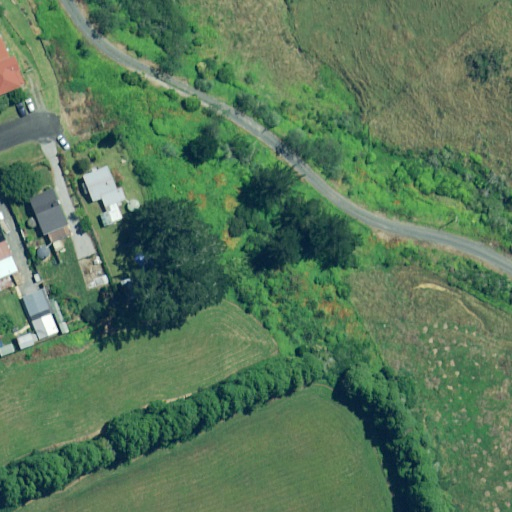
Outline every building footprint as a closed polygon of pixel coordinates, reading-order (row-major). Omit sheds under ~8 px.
[(7,59),(0,41),(0,94),(22,85),(11,57),(7,59)] [(115,187),(105,165),(80,177),(91,201),(100,197),(107,211),(97,215),(102,227),(122,218),(116,203),(125,199),(119,185),(115,187)] [(56,234),(68,228),(69,230),(80,225),(71,205),(64,208),(54,187),(27,198),(40,229),(52,224),(56,234)] [(16,271),(0,232),(0,290),(11,286),(6,275),(16,271)] [(13,311),(8,318),(19,327),(24,320),(13,311)] [(50,312),(38,317),(42,326),(54,320),(50,312)]
